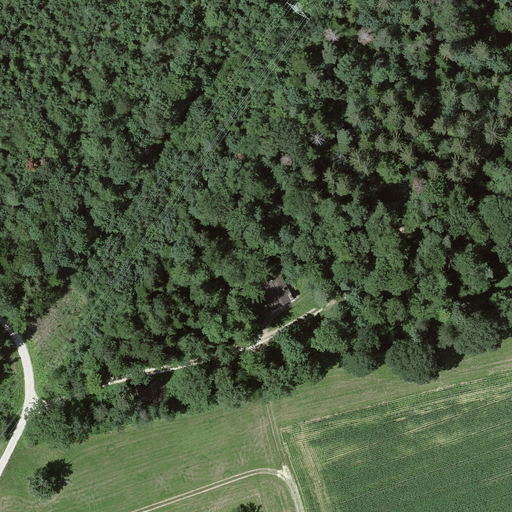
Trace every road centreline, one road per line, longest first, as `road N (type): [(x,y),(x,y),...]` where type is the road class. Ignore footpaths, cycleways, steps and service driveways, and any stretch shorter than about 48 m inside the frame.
road 1 (track): [(511,126),(344,290),(296,323),(27,410)]
road 2 (track): [(17,335),(108,229),(174,121),(269,0)]
road 3 (track): [(135,511),(276,470),(287,476),(300,511)]
